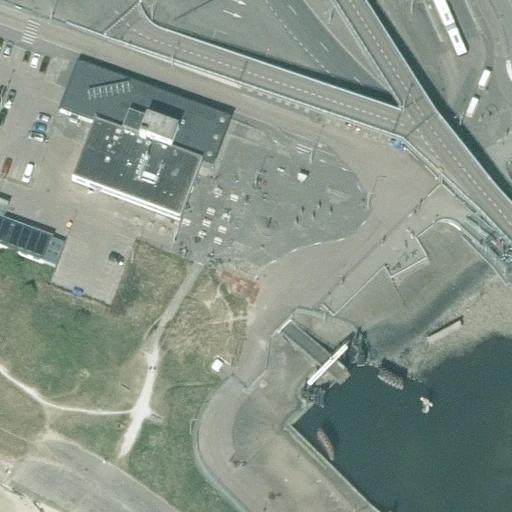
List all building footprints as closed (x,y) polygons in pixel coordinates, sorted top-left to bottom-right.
[(80,120),(95,126),(73,184),(181,224),(202,166),(216,129),(75,77),(70,91),(61,114),(73,118),(71,123),(78,125),(80,120)] [(69,161),(76,138),(66,135),(59,158),(69,161)] [(0,248),(44,265),(44,264),(55,268),(57,265),(64,245),(0,220),(0,248)] [(224,351),(261,302),(232,280),(202,319),(213,327),(205,337),(224,351)] [(217,361),(212,368),(220,374),(225,367),(217,361)]
